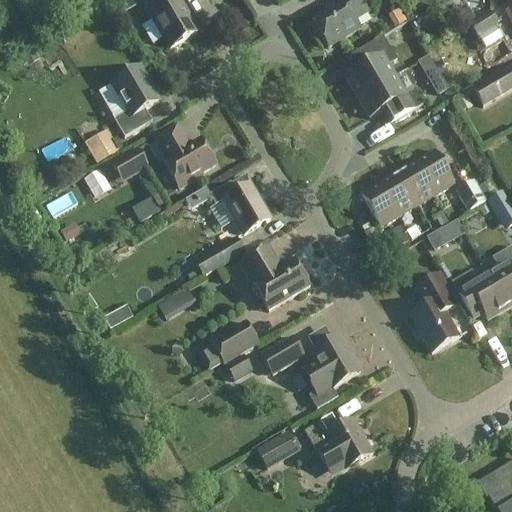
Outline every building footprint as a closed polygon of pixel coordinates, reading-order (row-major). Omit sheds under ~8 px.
[(177,1),(178,0),(155,0),(158,6),(147,13),(169,50),(197,34),(177,1)] [(353,23),(367,15),(358,0),(342,0),(324,11),(326,14),(311,23),(328,50),(359,32),(353,23)] [(399,0),(383,0),(397,29),(410,23),(399,0)] [(461,28),(474,20),(468,10),(455,18),(461,28)] [(477,40),(490,32),(496,27),(488,13),(475,22),(474,20),(461,28),(463,31),(468,27),(477,40)] [(20,31),(0,43),(0,46),(8,60),(30,46),(20,31)] [(357,100),(393,79),(387,68),(396,63),(382,39),(353,56),(361,70),(345,80),(357,100)] [(423,76),(434,69),(428,58),(417,64),(423,76)] [(161,73),(175,82),(181,71),(167,62),(161,73)] [(511,67),(471,91),(482,110),(511,92),(511,67)] [(144,112),(158,104),(148,86),(149,85),(139,69),(110,86),(126,114),(113,122),(124,140),(151,124),(144,112)] [(393,79),(357,100),(369,121),(386,111),(394,125),(422,108),(414,94),(405,99),(393,79)] [(437,98),(448,92),(441,81),(430,87),(437,98)] [(88,139),(100,160),(120,149),(109,128),(88,139)] [(200,177),(215,168),(200,142),(188,149),(176,129),(153,142),(165,162),(163,164),(179,192),(201,179),(200,177)] [(136,150),(109,167),(122,187),(148,171),(136,150)] [(414,164),(435,199),(454,188),(433,153),(414,164)] [(396,175),(416,210),(435,199),(414,164),(396,175)] [(378,186),(398,221),(416,210),(396,175),(378,186)] [(466,215),(484,204),(472,183),(453,194),(466,215)] [(244,237),(269,222),(249,187),(235,195),(229,185),(209,197),(205,190),(185,203),(191,213),(211,201),(215,207),(223,203),(244,237)] [(398,221),(378,186),(359,197),(379,232),(398,221)] [(499,226),(511,218),(511,211),(502,194),(486,204),(499,226)] [(434,218),(440,230),(448,225),(441,214),(434,218)] [(394,252),(409,243),(400,229),(385,237),(394,252)] [(411,243),(420,238),(415,229),(406,234),(411,243)] [(444,249),(436,235),(425,240),(433,254),(444,249)] [(235,241),(193,265),(202,280),(244,256),(235,241)] [(304,267),(320,261),(314,246),(298,252),(304,267)] [(487,276),(507,311),(511,308),(511,248),(492,261),(497,270),(487,276)] [(268,314),(309,290),(293,262),(279,270),(267,250),(238,267),(258,301),(260,300),(268,314)] [(507,311),(487,276),(477,282),(471,273),(450,285),(467,313),(472,323),(483,316),(487,323),(507,311)] [(443,315),(456,308),(438,276),(414,290),(424,308),(409,318),(431,356),(458,340),(443,315)] [(196,297),(185,282),(158,300),(168,316),(196,297)] [(223,368),(243,357),(242,356),(259,346),(245,323),(209,344),(223,368)] [(310,356),(314,363),(299,372),(316,401),(359,375),(338,339),(310,356)] [(272,378),(303,360),(291,340),(260,358),(272,378)] [(243,357),(223,368),(232,384),(252,372),(243,357)] [(344,473),(372,457),(351,422),(337,430),(331,418),(304,434),(314,452),(329,479),(343,471),(344,473)] [(372,437),(385,458),(405,446),(392,425),(372,437)] [(291,431),(261,446),(270,462),(300,447),(291,431)] [(261,448),(235,459),(242,474),(268,463),(261,448)] [(511,511),(511,464),(490,478),(476,486),(485,501),(487,500),(494,511),(511,511)]
